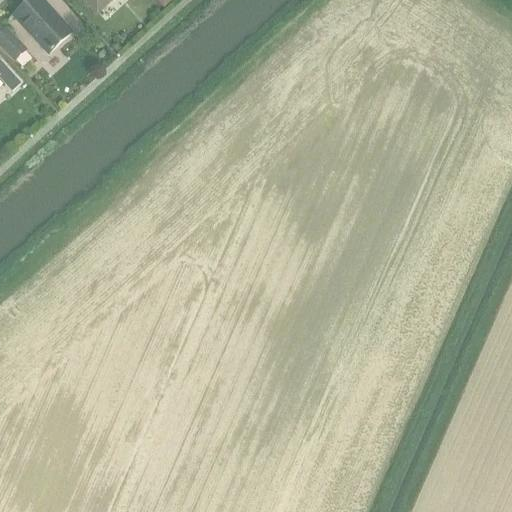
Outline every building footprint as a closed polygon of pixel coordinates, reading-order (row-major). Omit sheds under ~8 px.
[(14,18),(48,56),(73,33),(42,0),(32,0),(7,23),(8,24),(14,18)] [(84,0),(94,10),(103,2),(106,5),(111,0),(84,0)] [(159,0),(159,4),(164,10),(174,1),(172,0),(159,0)] [(0,36),(0,46),(14,62),(26,51),(7,30),(0,36)] [(0,79),(12,93),(22,85),(0,61),(0,79)]
